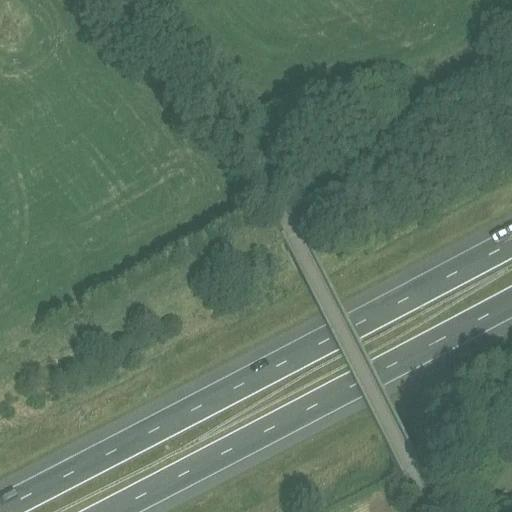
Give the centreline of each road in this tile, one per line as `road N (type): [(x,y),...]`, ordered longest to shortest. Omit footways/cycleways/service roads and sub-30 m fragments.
road 1 (motorway): [(511,238),(0,503)]
road 2 (motorway): [(127,511),(511,310)]
